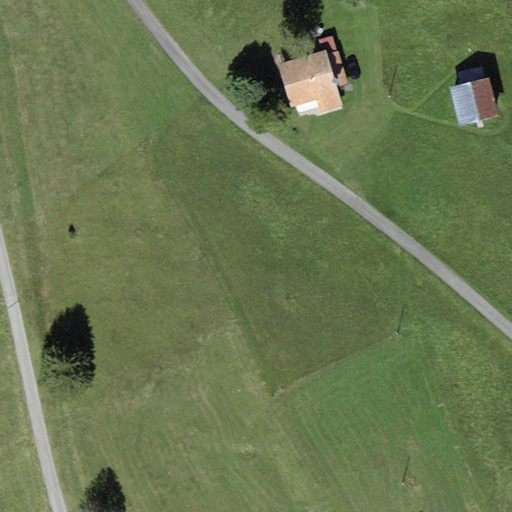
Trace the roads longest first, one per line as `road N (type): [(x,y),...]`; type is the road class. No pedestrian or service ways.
road 1 (track): [(336,191),(239,121),(134,0)]
road 2 (track): [(0,249),(59,511)]
road 3 (unclassified): [(336,191),(511,337)]
